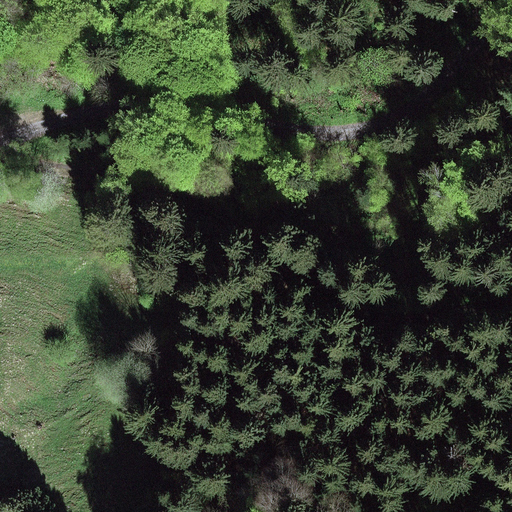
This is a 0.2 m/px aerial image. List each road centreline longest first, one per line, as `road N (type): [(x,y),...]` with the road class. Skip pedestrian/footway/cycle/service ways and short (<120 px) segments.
road 1 (track): [(1,144),(104,111),(176,107),(353,133),(407,113),(511,3)]
road 2 (track): [(511,300),(410,320),(357,312),(201,202),(118,172),(31,163),(1,144)]
